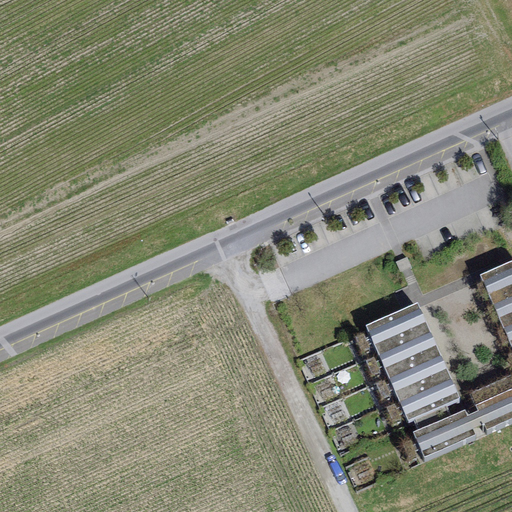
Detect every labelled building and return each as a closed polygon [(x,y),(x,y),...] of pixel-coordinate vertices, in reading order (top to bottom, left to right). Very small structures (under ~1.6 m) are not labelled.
[(511,261),(479,276),(492,305),(511,296),(511,261)] [(511,325),(511,296),(492,305),(503,329),(511,325)] [(417,304),(365,327),(378,356),(430,333),(417,304)] [(511,325),(503,329),(511,350),(511,325)] [(440,357),(430,333),(378,356),(389,380),(440,357)] [(450,379),(440,357),(389,380),(399,402),(450,379)] [(511,418),(511,381),(509,376),(468,394),(474,406),(477,412),(482,425),(485,431),(511,418)] [(459,399),(450,379),(399,402),(408,422),(459,399)] [(464,410),(412,434),(424,459),(474,436),(471,429),(482,425),(477,412),(467,417),(464,410)]
